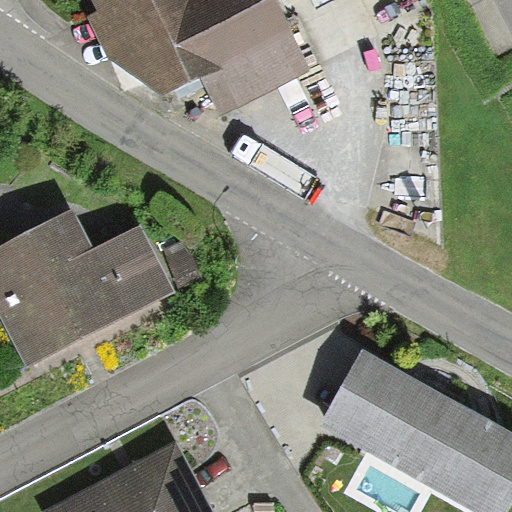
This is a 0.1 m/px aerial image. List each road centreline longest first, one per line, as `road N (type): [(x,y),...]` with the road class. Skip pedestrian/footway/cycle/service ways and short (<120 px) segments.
road 1 (residential): [(339,242),(251,335),(0,467)]
road 2 (tertiary): [(0,35),(339,242)]
road 3 (tertiary): [(339,242),(511,346)]
